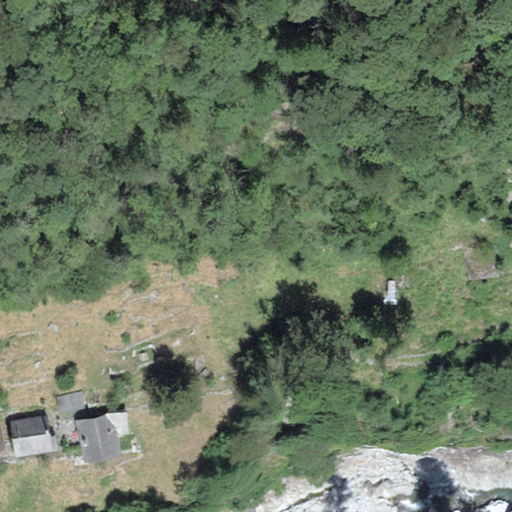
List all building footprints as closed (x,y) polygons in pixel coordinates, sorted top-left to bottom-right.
[(56,396),(59,413),(85,408),(81,390),(56,396)] [(128,434),(126,413),(104,414),(116,427),(117,435),(128,434)] [(104,414),(75,420),(84,464),(114,458),(121,457),(117,435),(116,427),(104,414)] [(45,415),(8,421),(13,458),(50,452),(48,437),(45,415)] [(48,437),(50,452),(57,451),(54,436),(48,437)]
